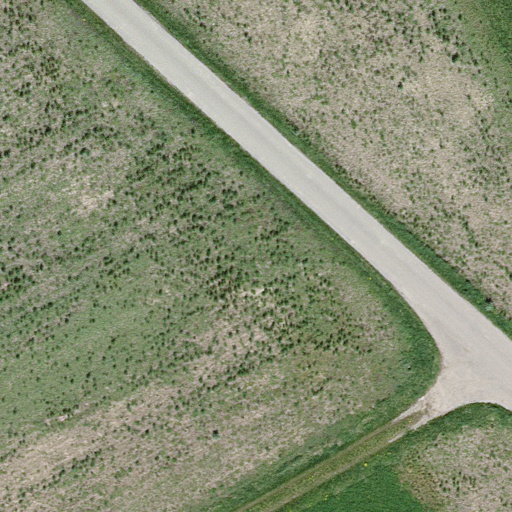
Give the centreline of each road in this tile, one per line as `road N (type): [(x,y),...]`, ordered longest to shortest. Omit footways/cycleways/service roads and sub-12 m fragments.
road 1 (unclassified): [(91,0),(511,385)]
road 2 (track): [(511,386),(279,511)]
